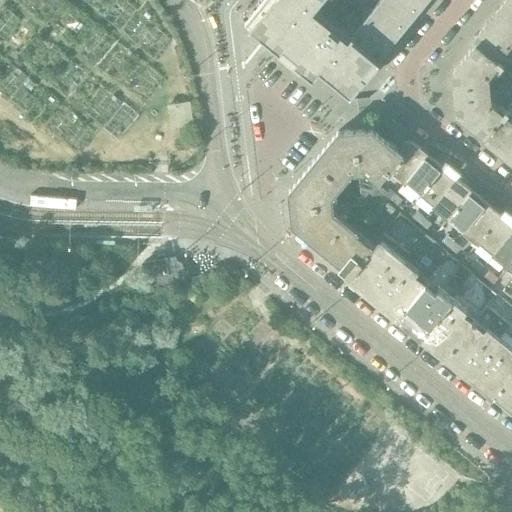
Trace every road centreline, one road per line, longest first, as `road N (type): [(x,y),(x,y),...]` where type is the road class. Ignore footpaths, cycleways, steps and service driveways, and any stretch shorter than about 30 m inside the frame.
road 1 (residential): [(511,452),(267,252),(275,236),(264,179),(264,87)]
road 2 (residential): [(464,0),(415,59),(407,74),(410,99),(511,190)]
